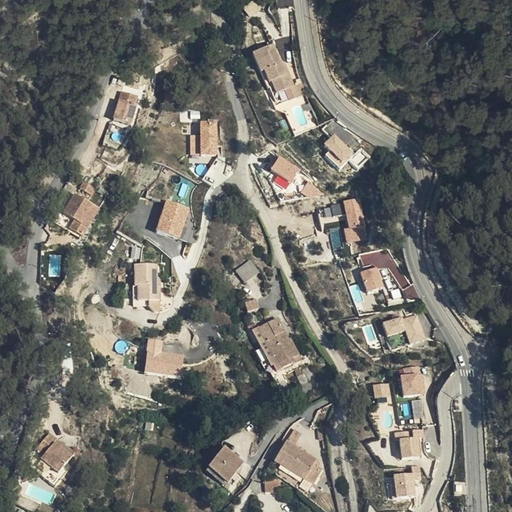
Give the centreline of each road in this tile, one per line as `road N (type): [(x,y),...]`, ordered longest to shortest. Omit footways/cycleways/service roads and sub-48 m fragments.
road 1 (residential): [(475,511),(468,371),(411,255),(414,166),(325,93),(312,70),(301,0)]
road 2 (residential): [(34,284),(31,250),(48,198),(134,23)]
road 3 (residential): [(0,488),(39,347),(34,284)]
